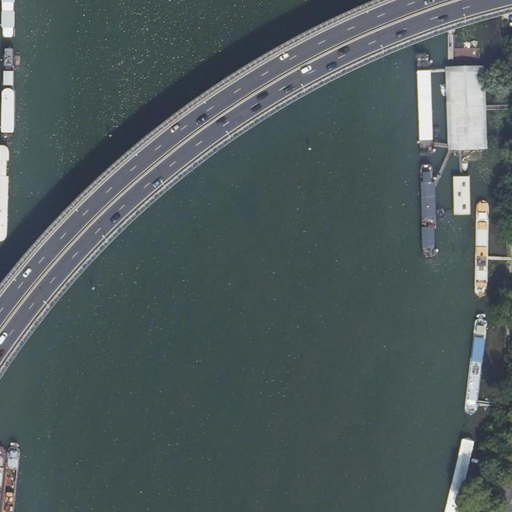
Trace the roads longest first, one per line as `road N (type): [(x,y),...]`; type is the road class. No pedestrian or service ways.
road 1 (motorway): [(0,341),(80,242),(215,125),(360,45),(490,0)]
road 2 (motorway): [(424,0),(302,52),(205,110),(100,197),(0,310)]
